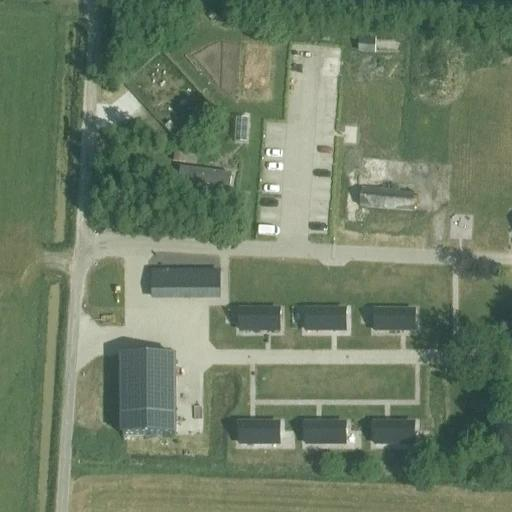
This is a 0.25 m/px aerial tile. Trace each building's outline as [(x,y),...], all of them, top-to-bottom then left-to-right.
[(352,116),(353,83),(320,82),(319,115),(352,116)] [(172,137),(178,131),(170,123),(165,128),(172,137)] [(175,156),(189,157),(191,143),(176,142),(175,156)] [(304,210),(322,208),(321,196),(303,198),(304,210)] [(451,215),(451,247),(504,247),(504,215),(451,215)] [(152,273),(152,297),(221,297),(221,273),(152,273)] [(279,311),(240,311),(240,332),(279,332),(279,311)] [(346,311),(307,311),(306,332),(346,332),(346,311)] [(376,312),(376,332),(414,332),(414,312),(376,312)] [(122,437),(175,436),(175,355),(148,355),(148,349),(136,349),(136,355),(122,355),(122,437)] [(280,445),(279,425),(241,425),(241,445),(280,445)] [(346,445),(346,425),(307,425),(307,445),(346,445)] [(414,425),(375,425),(375,445),(414,445),(414,425)]
